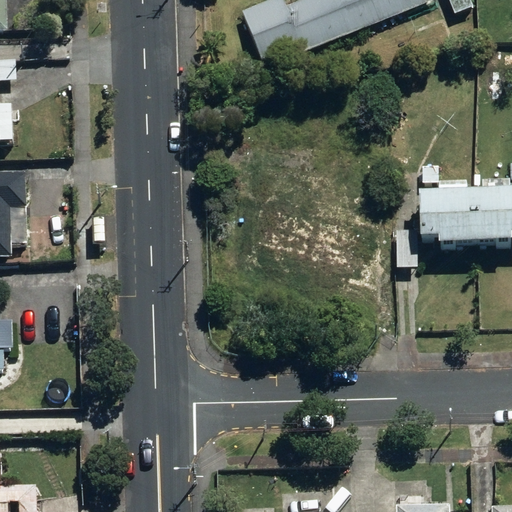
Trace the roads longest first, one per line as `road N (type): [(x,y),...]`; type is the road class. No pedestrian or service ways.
road 1 (primary): [(153,402),(139,0)]
road 2 (residential): [(511,393),(153,402)]
